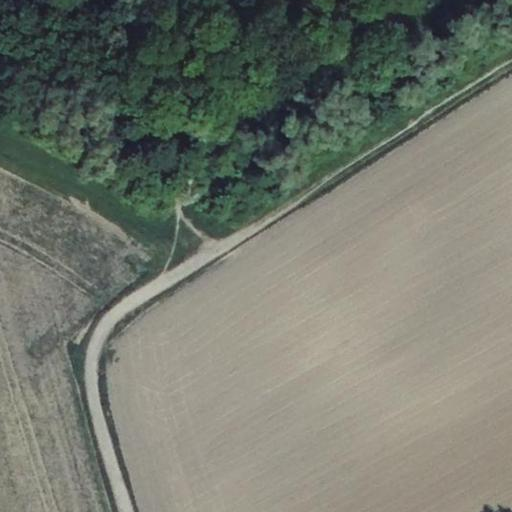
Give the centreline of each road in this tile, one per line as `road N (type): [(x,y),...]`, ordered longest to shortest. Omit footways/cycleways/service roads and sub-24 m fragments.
road 1 (track): [(105,322),(511,60)]
road 2 (unclassified): [(128,511),(93,394),(91,351),(105,322)]
